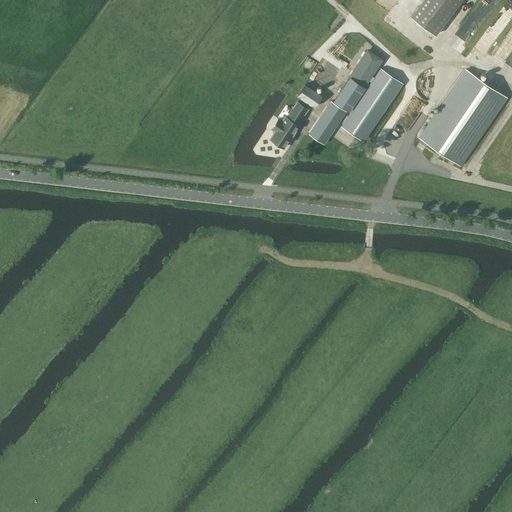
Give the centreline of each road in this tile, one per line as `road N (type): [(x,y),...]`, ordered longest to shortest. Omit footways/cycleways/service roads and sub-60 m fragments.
road 1 (unclassified): [(511,237),(0,172)]
road 2 (track): [(358,25),(407,68),(408,96),(379,142),(381,153),(511,188)]
road 3 (track): [(328,0),(358,25),(326,52),(345,71),(264,188),(262,203)]
road 4 (track): [(188,340),(267,242),(292,254),(368,258)]
road 5 (track): [(511,327),(368,258),(374,215)]
